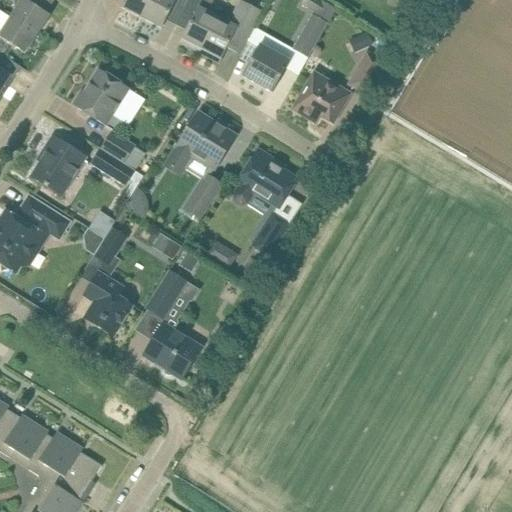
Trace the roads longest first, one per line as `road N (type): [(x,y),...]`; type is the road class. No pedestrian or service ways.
road 1 (residential): [(127,511),(177,419),(169,406),(0,300)]
road 2 (residential): [(346,164),(81,19)]
road 3 (residential): [(0,150),(81,19)]
